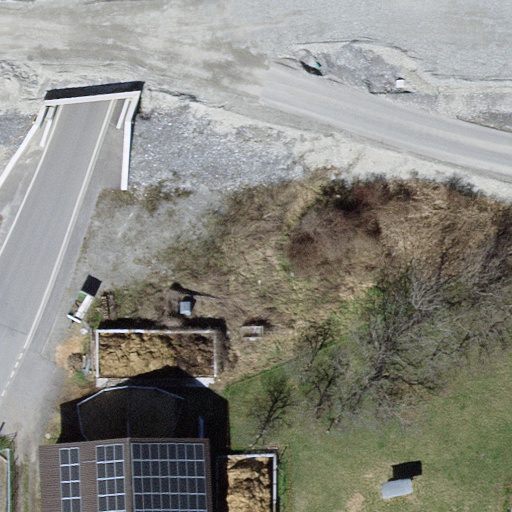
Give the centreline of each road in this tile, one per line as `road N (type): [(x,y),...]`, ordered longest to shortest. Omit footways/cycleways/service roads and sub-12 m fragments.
road 1 (motorway): [(0,71),(511,15)]
road 2 (tertiary): [(0,348),(140,0)]
